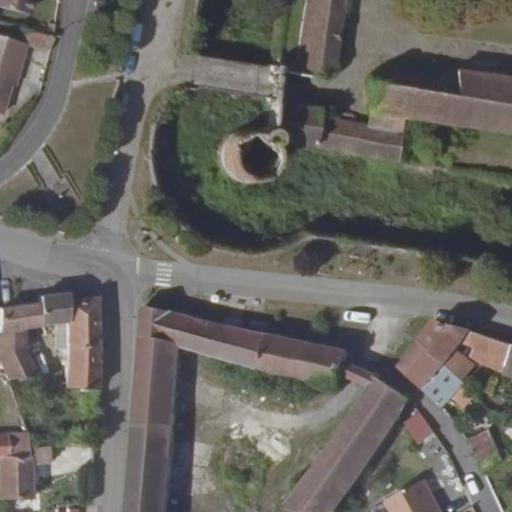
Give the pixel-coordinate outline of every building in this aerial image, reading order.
[(0,0),(0,4),(21,11),(24,0),(0,0)] [(511,0),(301,0),(294,56),(284,54),(283,67),(274,66),(273,71),(320,77),(328,69),(338,0),(511,0),(511,78),(431,67),(430,73),(385,66),(373,74),(367,110),(484,129),(482,150),(511,154),(511,0)] [(15,84),(23,58),(28,42),(0,33),(0,111),(10,82),(15,84)] [(272,142),(323,151),(347,156),(350,129),(309,122),(309,116),(263,108),(259,128),(252,126),(247,125),(241,125),(234,127),(227,130),(223,136),(219,143),(216,150),(216,157),(219,164),(221,170),(227,176),(234,180),(240,183),(249,182),(259,179),(266,174),(271,167),(273,158),(273,151),(272,142)] [(359,158),(393,164),(396,137),(362,132),(359,158)] [(428,143),(409,140),(406,152),(426,155),(428,143)] [(45,156),(33,161),(43,185),(55,180),(45,156)] [(96,297),(68,300),(68,290),(30,293),(31,299),(0,305),(0,378),(30,376),(15,338),(17,323),(61,320),(59,388),(93,387),(96,297)] [(349,353),(273,335),(276,321),(247,314),(244,328),(145,305),(128,511),(165,511),(171,434),(182,359),(335,392),(347,359),(349,353)] [(511,365),(511,342),(440,318),(419,341),(399,366),(440,403),(450,390),(463,404),(485,381),(470,365),(454,351),(455,349),(465,355),(469,350),(504,364),(504,370),(509,372),(511,365)] [(364,388),(368,375),(345,368),(341,380),(364,388)] [(380,372),(375,375),(324,448),(292,495),(281,511),(331,511),(403,407),(414,406),(412,400),(415,396),(411,393),(406,394),(384,379),(384,376),(380,372)] [(401,423),(415,444),(432,433),(418,412),(401,423)] [(466,432),(483,466),(506,455),(493,427),(490,420),(482,423),(466,432)] [(435,436),(419,443),(433,473),(449,465),(435,436)] [(50,444),(24,446),(24,458),(3,458),(0,458),(0,496),(30,497),(31,462),(51,462),(50,444)] [(393,511),(442,511),(427,481),(388,500),(393,511)]
